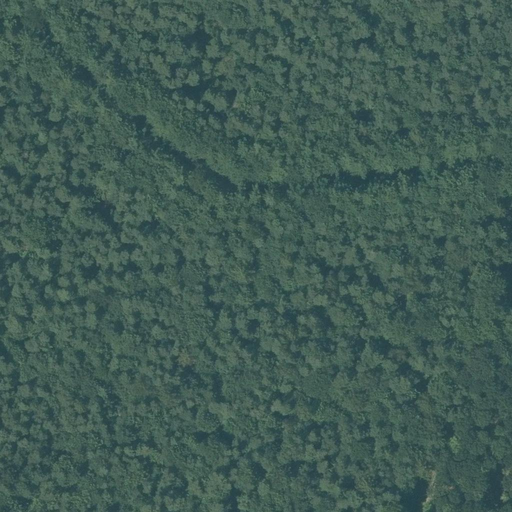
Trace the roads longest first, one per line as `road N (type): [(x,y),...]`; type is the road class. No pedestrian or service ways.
road 1 (track): [(511,150),(239,174),(191,159),(0,8)]
road 2 (track): [(424,511),(511,289)]
